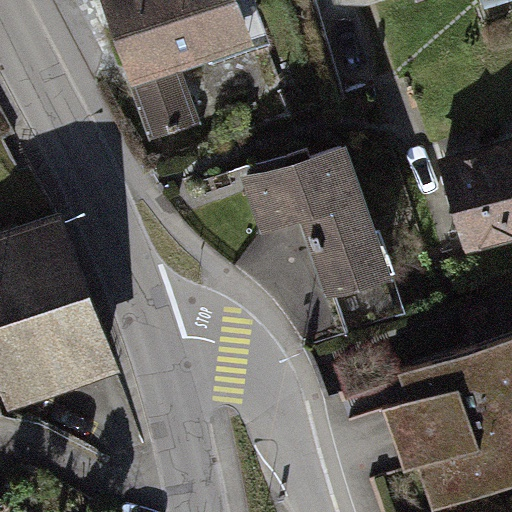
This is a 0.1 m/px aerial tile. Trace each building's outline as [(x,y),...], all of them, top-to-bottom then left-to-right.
[(239,0),(105,0),(132,72),(173,58),(251,31),(239,0)] [(194,116),(173,58),(132,72),(154,130),(169,125),(171,126),(179,123),(178,121),(194,116)] [(511,140),(445,161),(469,243),(511,230),(511,140)] [(340,144),(250,176),(266,226),(304,213),(314,239),(331,290),(384,272),(340,144)] [(56,201),(0,221),(0,376),(8,397),(115,357),(56,201)] [(511,329),(398,369),(408,398),(383,407),(392,433),(404,467),(418,462),(433,506),(511,477),(511,329)]
